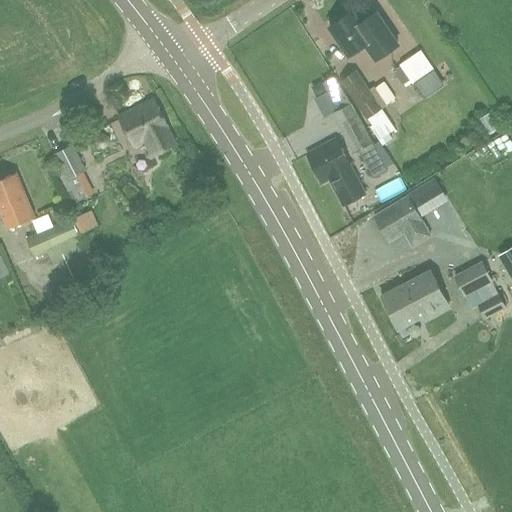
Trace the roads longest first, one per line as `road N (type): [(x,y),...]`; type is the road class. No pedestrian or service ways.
road 1 (secondary): [(429,511),(277,222),(175,64)]
road 2 (unclassified): [(0,135),(55,111),(161,44)]
